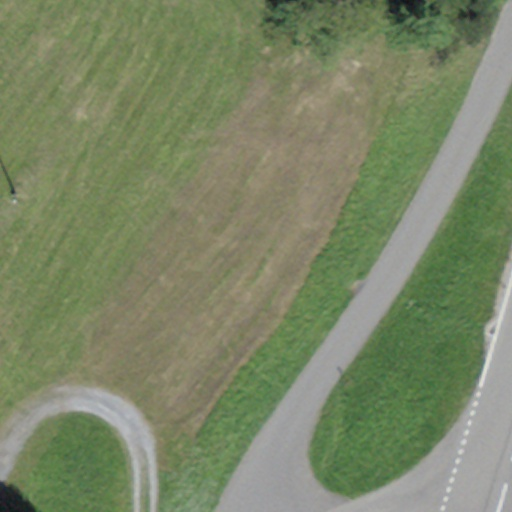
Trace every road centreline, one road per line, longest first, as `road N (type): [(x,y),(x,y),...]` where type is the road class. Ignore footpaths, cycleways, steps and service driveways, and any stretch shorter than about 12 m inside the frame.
road 1 (unclassified): [(240,511),(274,446),(409,254),(511,19)]
road 2 (unclassified): [(511,434),(431,499),(392,511)]
